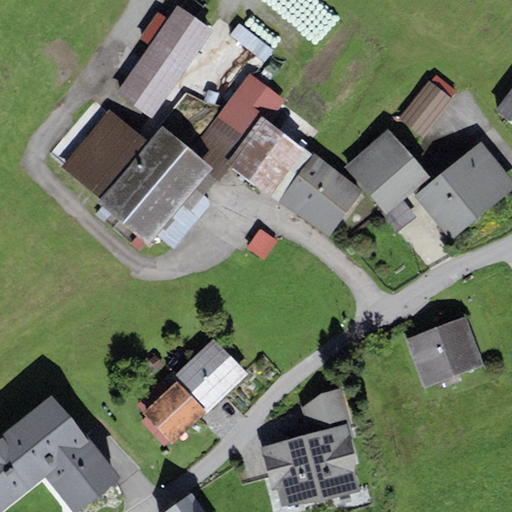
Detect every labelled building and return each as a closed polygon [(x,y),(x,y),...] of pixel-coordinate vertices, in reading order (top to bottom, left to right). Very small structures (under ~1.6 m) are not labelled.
[(152,119),(213,31),(176,6),(168,18),(149,45),(116,94),(152,119)] [(149,45),(168,18),(158,12),(140,39),(149,45)] [(230,38),(265,61),(273,49),(238,26),(230,38)] [(284,101),(249,74),(190,149),(222,176),(229,167),(225,164),(261,117),(268,122),(284,101)] [(430,83),(451,98),(456,91),(435,76),(430,83)] [(424,139),(453,100),(451,98),(430,83),(428,82),(399,121),(424,139)] [(511,121),(511,120),(511,87),(496,110),(511,121)] [(62,167),(101,200),(149,143),(110,110),(62,167)] [(268,122),(261,117),(225,164),(229,167),(277,203),(313,155),(268,122)] [(191,213),(222,176),(190,149),(163,126),(149,143),(101,200),(98,203),(149,245),(182,205),(191,213)] [(388,130),(344,167),(384,216),(403,200),(429,179),(388,130)] [(453,241),(511,190),(511,179),(479,141),(414,196),(453,241)] [(362,191),(313,155),(277,203),(327,239),(362,191)] [(403,200),(384,216),(398,232),(416,217),(403,200)] [(264,260),(277,241),(260,229),(246,249),(264,260)] [(425,389),(485,366),(465,316),(405,340),(425,389)] [(208,413),(248,375),(213,339),(173,377),(178,382),(206,411),(208,413)] [(155,371),(162,365),(155,356),(148,362),(155,371)] [(172,444),(206,411),(178,382),(143,415),(147,418),(170,442),(172,444)] [(307,435),(349,425),(340,389),(321,394),(301,407),(307,435)] [(51,395),(0,436),(0,511),(1,511),(46,477),(73,511),(79,511),(119,480),(51,395)] [(165,447),(170,442),(147,418),(142,423),(165,447)] [(360,492),(352,466),(359,464),(349,425),(307,435),(260,447),(271,487),(277,485),(281,507),(360,492)] [(204,511),(191,493),(165,511),(204,511)]
